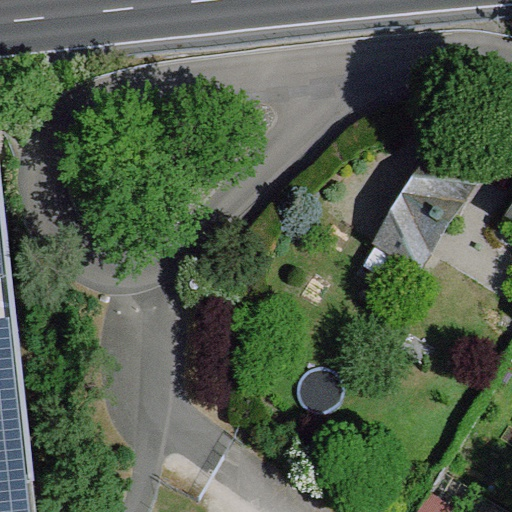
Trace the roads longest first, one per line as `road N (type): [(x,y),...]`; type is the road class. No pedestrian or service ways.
road 1 (residential): [(339,76),(118,102),(74,129),(55,163),(57,200),(89,259),(120,273),(162,266),(210,229),(305,125)]
road 2 (primary): [(0,23),(216,0)]
road 3 (residential): [(511,60),(456,58),(339,76)]
